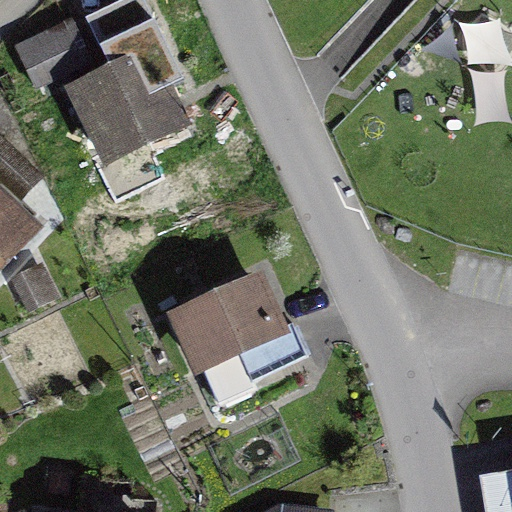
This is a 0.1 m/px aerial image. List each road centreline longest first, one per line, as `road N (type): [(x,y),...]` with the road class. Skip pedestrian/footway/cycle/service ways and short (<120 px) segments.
road 1 (residential): [(230,0),(403,369)]
road 2 (residential): [(403,369),(427,511)]
